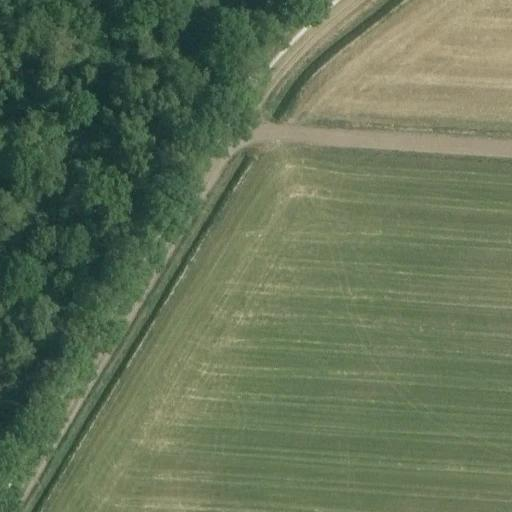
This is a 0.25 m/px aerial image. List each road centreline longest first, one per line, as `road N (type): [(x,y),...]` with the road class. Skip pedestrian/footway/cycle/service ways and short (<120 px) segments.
road 1 (track): [(5,511),(253,101),(353,0)]
road 2 (track): [(511,151),(235,129)]
